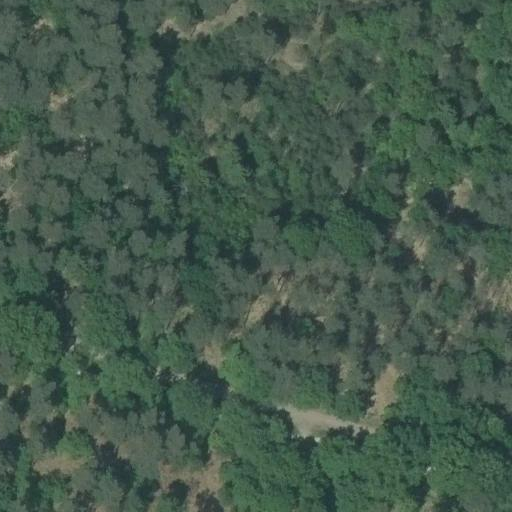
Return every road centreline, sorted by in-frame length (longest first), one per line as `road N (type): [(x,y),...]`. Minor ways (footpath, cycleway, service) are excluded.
road 1 (track): [(0,330),(286,420)]
road 2 (track): [(286,420),(511,495)]
